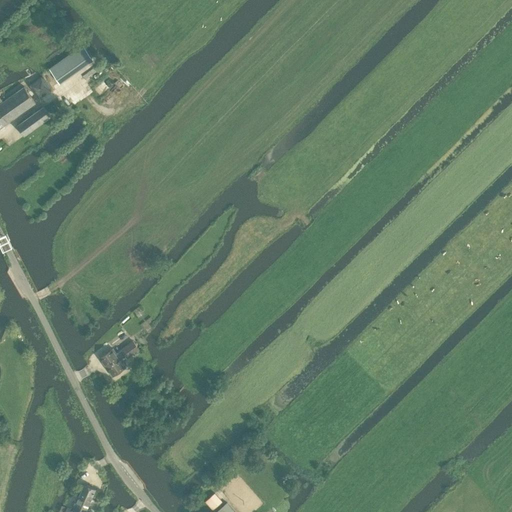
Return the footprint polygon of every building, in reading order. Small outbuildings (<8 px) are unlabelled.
[(66,57),(75,70),(84,64),(74,51),(66,57)] [(35,102),(24,86),(2,102),(0,98),(0,127),(8,122),(7,122),(35,102)] [(24,135),(50,116),(43,106),(17,126),(24,135)] [(134,353),(139,350),(133,341),(128,345),(134,353)] [(113,376),(126,366),(122,362),(134,353),(128,345),(122,349),(125,353),(106,367),(113,376)] [(116,353),(113,348),(100,357),(106,367),(125,353),(122,349),(116,353)] [(86,510),(95,488),(84,483),(73,510),(67,507),(65,511),(78,511),(80,508),(86,510)] [(205,501),(212,509),(222,501),(215,493),(205,501)] [(235,511),(227,502),(215,511),(214,511),(235,511)]
